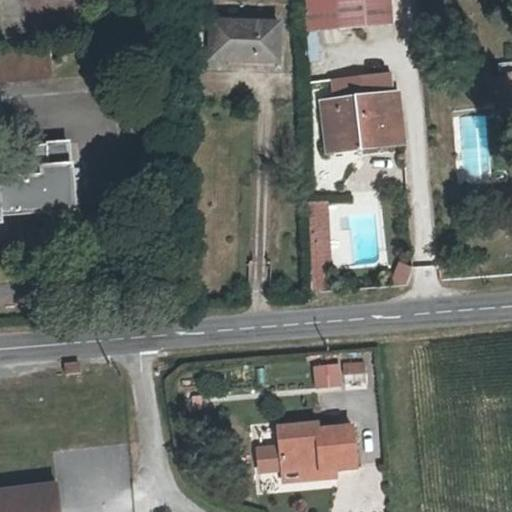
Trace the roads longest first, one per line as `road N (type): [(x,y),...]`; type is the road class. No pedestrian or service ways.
road 1 (tertiary): [(138,346),(511,315)]
road 2 (unclassified): [(138,346),(160,502),(175,511)]
road 3 (tertiary): [(0,355),(138,346)]
